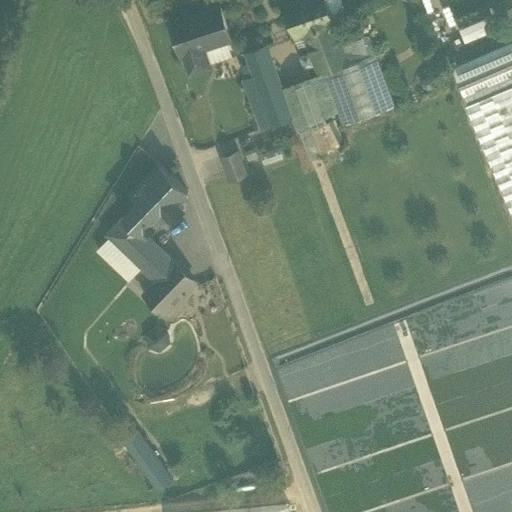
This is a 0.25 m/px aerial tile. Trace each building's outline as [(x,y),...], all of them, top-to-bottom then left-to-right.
[(293,0),(283,4),(294,36),(303,33),(333,23),(333,22),(333,20),(346,16),(340,0),(293,0)] [(191,16),(190,14),(168,20),(179,56),(183,55),(189,75),(209,69),(203,49),(231,40),(221,8),(191,16)] [(511,16),(503,20),(508,33),(511,31),(511,16)] [(462,41),(487,30),(482,18),(457,29),(462,41)] [(333,23),(303,33),(318,75),(324,73),(348,64),(341,45),(333,23)] [(348,64),(324,73),(338,112),(343,126),(394,108),(368,36),(361,38),(368,57),(348,64)] [(361,38),(341,45),(348,64),(368,57),(361,38)] [(511,39),(452,65),(467,101),(511,82),(511,39)] [(281,88),(265,45),(246,52),(254,76),(272,125),(291,118),(281,88)] [(318,75),(281,88),(291,118),(296,131),(299,130),(309,158),(320,155),(310,128),(326,121),(325,117),(338,112),(324,73),(318,75)] [(272,125),(254,76),(243,80),(261,129),(272,125)] [(511,82),(467,101),(466,102),(511,209),(511,82)] [(199,100),(185,105),(190,122),(205,117),(199,100)] [(326,121),(310,128),(320,155),(320,156),(345,147),(335,118),(326,121)] [(237,152),(221,157),(229,179),(245,174),(237,152)] [(186,190),(160,164),(131,194),(140,202),(110,234),(135,258),(153,239),(146,232),(186,190)] [(153,239),(135,258),(153,275),(171,256),(153,239)] [(511,281),(404,315),(409,331),(421,331),(427,351),(426,354),(442,354),(456,329),(465,358),(465,343),(484,337),(490,358),(481,374),(469,375),(475,366),(468,343),(468,389),(470,394),(474,386),(503,386),(504,396),(508,408),(507,387),(511,386),(511,281)] [(166,330),(144,335),(148,349),(169,344),(166,330)] [(137,430),(123,439),(142,467),(156,458),(137,430)] [(170,480),(156,458),(142,467),(156,489),(170,480)]
